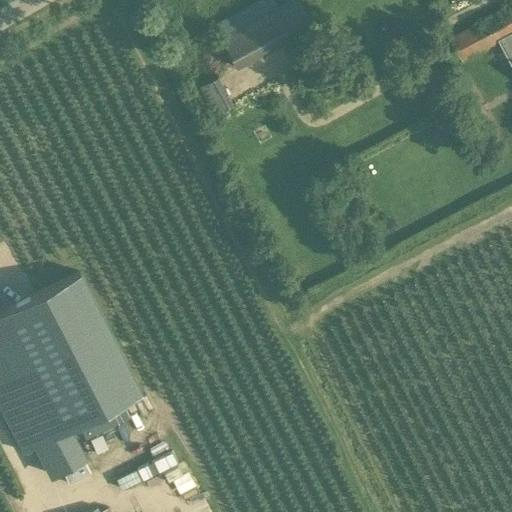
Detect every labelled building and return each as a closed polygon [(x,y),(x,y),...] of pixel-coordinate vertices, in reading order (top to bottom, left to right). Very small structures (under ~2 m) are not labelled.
[(235,67),(292,36),(272,0),(262,0),(248,7),(253,17),(219,37),(235,67)] [(511,4),(450,36),(463,59),(501,39),(511,60),(511,4)] [(232,105),(218,77),(200,86),(214,114),(232,105)] [(82,273),(0,314),(0,406),(22,450),(33,445),(48,474),(83,456),(69,427),(141,391),(82,273)] [(170,450),(132,463),(137,477),(174,463),(170,450)] [(62,467),(69,480),(90,470),(83,457),(62,467)]
